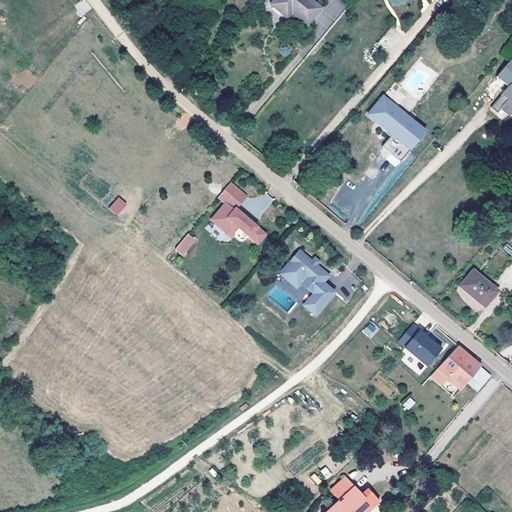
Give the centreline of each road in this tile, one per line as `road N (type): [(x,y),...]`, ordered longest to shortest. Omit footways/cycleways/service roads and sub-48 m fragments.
road 1 (residential): [(173,95),(511,383)]
road 2 (track): [(389,279),(292,379),(90,511)]
road 3 (unclassified): [(173,95),(93,0)]
